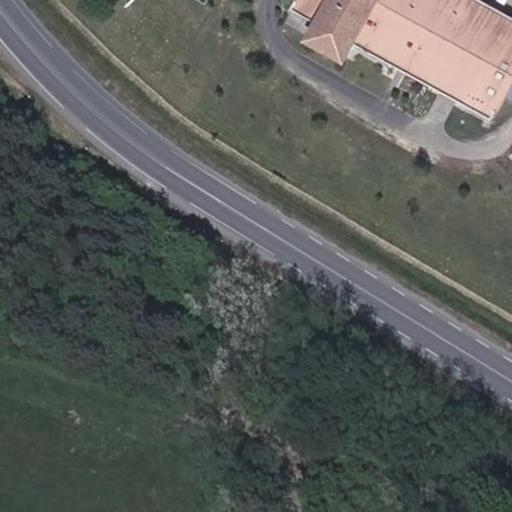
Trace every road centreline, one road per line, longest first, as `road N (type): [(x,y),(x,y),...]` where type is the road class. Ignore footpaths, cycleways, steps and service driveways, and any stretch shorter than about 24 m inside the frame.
road 1 (primary): [(0,3),(39,54),(127,136),(511,381)]
road 2 (unknown): [(272,0),(275,26),(450,136),(489,144),(511,130)]
